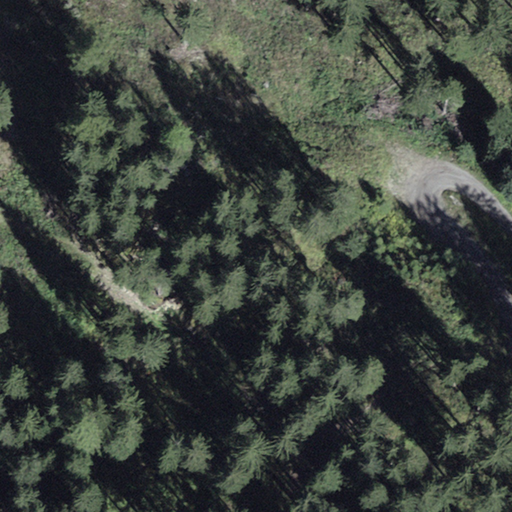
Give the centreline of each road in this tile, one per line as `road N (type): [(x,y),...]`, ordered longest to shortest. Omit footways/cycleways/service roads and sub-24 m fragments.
road 1 (track): [(511,228),(453,174),(438,173),(424,190),(431,211),(511,310)]
road 2 (track): [(0,218),(73,251),(174,343)]
